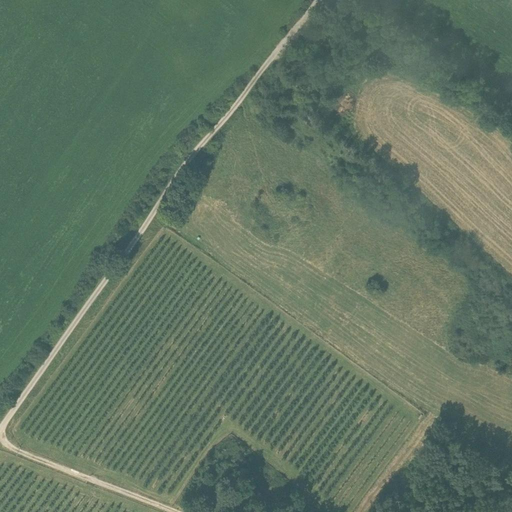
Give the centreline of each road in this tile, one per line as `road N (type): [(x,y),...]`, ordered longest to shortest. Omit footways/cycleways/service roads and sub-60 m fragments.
road 1 (track): [(320,0),(184,162),(0,428)]
road 2 (track): [(0,444),(180,511)]
road 3 (track): [(376,0),(511,100)]
